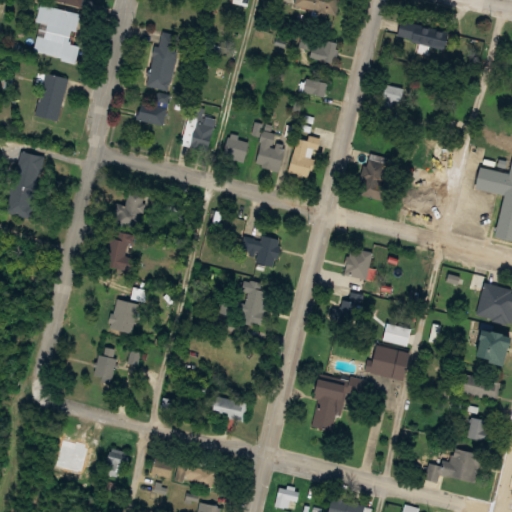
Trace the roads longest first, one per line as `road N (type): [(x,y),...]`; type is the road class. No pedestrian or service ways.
road 1 (residential): [(251,511),(377,0)]
road 2 (residential): [(41,393),(152,431),(493,511)]
road 3 (residential): [(96,149),(511,260)]
road 4 (residential): [(41,393),(128,0)]
